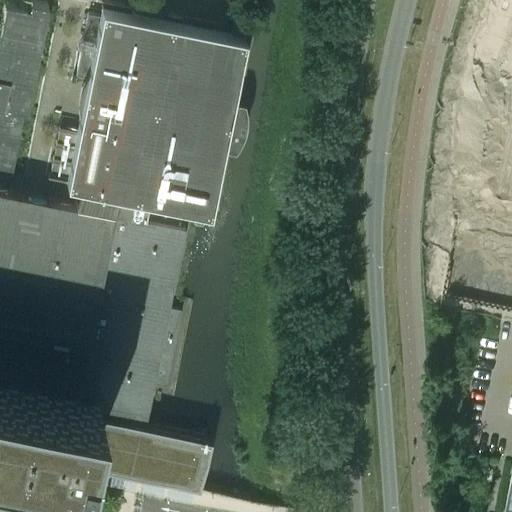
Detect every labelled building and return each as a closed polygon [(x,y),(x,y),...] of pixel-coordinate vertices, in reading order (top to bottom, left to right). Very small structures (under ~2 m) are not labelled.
[(47,1),(43,0),(29,0),(29,3),(15,0),(3,0),(0,18),(0,160),(11,163),(23,106),(26,107),(47,1)] [(479,142),(459,241),(471,243),(461,292),(511,302),(511,0),(507,0),(489,95),(491,96),(481,143),(479,142)] [(0,381),(97,401),(95,411),(141,421),(150,380),(165,383),(180,307),(165,304),(185,202),(208,207),(210,198),(221,143),(234,146),(237,141),(240,136),(242,131),(244,126),(245,120),(245,114),(245,109),(244,103),(243,98),(231,95),(243,31),(241,31),(230,29),(100,3),(98,13),(87,11),(75,73),(84,74),(79,90),(77,105),(78,114),(75,128),(59,125),(49,174),(78,180),(74,199),(0,183),(0,381)] [(97,401),(0,381),(0,449),(200,490),(205,465),(212,435),(157,424),(141,421),(95,411),(97,401)] [(245,511),(288,511),(290,507),(0,449),(0,511),(136,511),(141,490),(245,511)]
